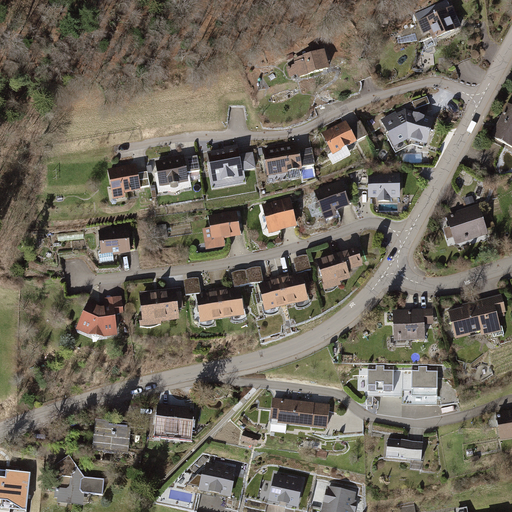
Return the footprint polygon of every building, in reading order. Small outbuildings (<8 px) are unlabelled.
[(422,44),(460,29),(450,3),(412,17),(422,44)] [(328,70),(323,52),(296,60),(297,63),(301,77),(328,70)] [(511,107),(507,105),(490,138),(511,149),(511,107)] [(408,142),(425,147),(435,116),(405,106),(380,118),(393,147),(408,142)] [(360,122),(349,128),(357,143),(368,137),(360,122)] [(358,145),(347,124),(321,137),(332,159),(358,145)] [(303,174),(298,146),(263,152),(269,181),(303,174)] [(245,185),(238,147),(224,150),(224,154),(207,157),(213,191),(245,185)] [(312,150),(300,152),(303,169),(315,166),(312,150)] [(189,187),(184,157),(157,161),(162,191),(189,187)] [(198,157),(185,159),(188,174),(200,172),(198,157)] [(141,195),(135,166),(105,172),(112,206),(126,203),(125,198),(141,195)] [(147,173),(138,175),(141,189),(150,188),(147,173)] [(402,202),(402,173),(369,173),(369,202),(402,202)] [(351,208),(340,181),(313,192),(325,223),(338,218),(337,213),(351,208)] [(298,230),(289,199),(262,207),(270,238),(298,230)] [(489,237),(480,206),(446,216),(456,248),(489,237)] [(242,240),(237,213),(210,218),(212,229),(202,230),(207,255),(227,251),(225,243),(242,240)] [(169,239),(167,225),(155,227),(157,241),(169,239)] [(134,256),(130,228),(99,232),(103,260),(134,256)] [(366,270),(359,248),(316,262),(326,293),(352,284),(349,275),(366,270)] [(294,260),(297,274),(311,271),(307,256),(304,256),(300,257),(297,258),(294,260)] [(246,271),(249,285),(263,283),(260,268),(257,268),(253,268),(250,270),(246,271)] [(232,274),(235,288),(249,286),(246,271),(242,271),(238,271),(235,273),(232,274)] [(302,274),(259,285),(266,312),(310,301),(302,274)] [(184,282),(187,296),(201,294),(198,280),(195,280),(191,280),(188,281),(184,282)] [(240,289),(197,296),(201,323),(245,316),(240,289)] [(183,291),(140,294),(143,332),(162,331),(162,325),(180,324),(180,312),(184,311),(183,291)] [(106,312),(93,307),(77,334),(99,343),(118,341),(116,319),(124,318),(123,299),(106,301),(106,312)] [(508,319),(503,299),(463,309),(464,313),(451,316),(458,346),(504,335),(500,321),(508,319)] [(436,330),(436,314),(393,315),(394,349),(429,347),(428,330),(436,330)] [(391,366),(366,366),(366,390),(391,391),(391,366)] [(436,367),(411,366),(410,395),(435,396),(436,367)] [(331,408),(273,402),(271,423),(280,424),(279,429),(328,434),(331,408)] [(156,441),(193,443),(195,411),(158,409),(156,441)] [(511,443),(511,413),(498,415),(502,445),(511,443)] [(132,426),(95,422),(92,453),(129,457),(132,426)] [(259,437),(244,434),(242,443),(257,447),(259,437)] [(423,463),(425,444),(388,441),(387,460),(423,463)] [(86,480),(69,456),(41,481),(56,483),(54,505),(84,507),(84,497),(103,498),(103,481),(86,480)] [(230,500),(236,469),(205,464),(199,494),(230,500)] [(0,511),(26,511),(31,473),(0,469),(0,511)] [(299,510),(304,482),(275,476),(270,505),(299,510)] [(353,511),(358,494),(326,487),(320,511),(353,511)]
